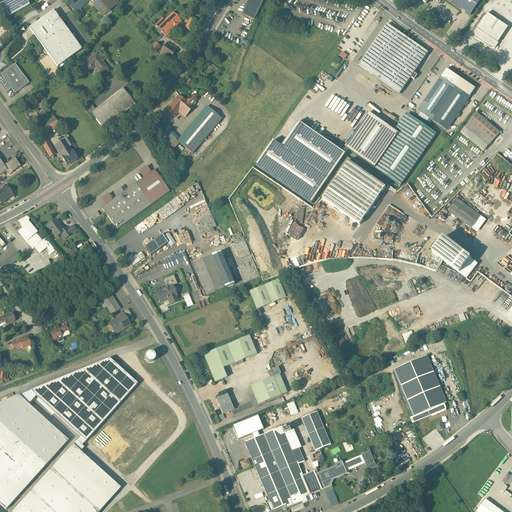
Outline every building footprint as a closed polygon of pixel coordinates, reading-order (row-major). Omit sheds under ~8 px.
[(0,0),(0,8),(6,19),(30,6),(26,0),(0,0)] [(81,7),(75,0),(72,0),(68,4),(78,15),(82,12),(79,9),(81,7)] [(107,1),(105,0),(98,0),(93,5),(102,15),(112,7),(107,1)] [(263,0),(248,0),(242,14),(254,19),(263,0)] [(481,0),(420,0),(426,4),(429,0),(446,0),(471,16),(481,0)] [(57,17),(53,10),(28,28),(57,67),(81,49),(59,19),(61,18),(59,15),(57,17)] [(181,21),(172,12),(157,27),(165,36),(181,21)] [(510,28),(489,14),(476,33),(477,38),(493,49),(497,48),(501,44),(501,41),(510,28)] [(194,21),(185,16),(180,26),(189,31),(194,21)] [(407,38),(386,24),(358,65),(378,79),(407,38)] [(427,52),(407,38),(378,79),(399,94),(427,52)] [(158,51),(162,46),(157,42),(153,47),(158,51)] [(176,48),(167,42),(159,53),(169,59),(176,48)] [(33,49),(37,56),(42,53),(39,46),(33,49)] [(96,54),(84,63),(88,70),(94,65),(100,73),(107,68),(96,54)] [(28,83),(14,63),(0,73),(0,74),(4,79),(0,82),(7,91),(11,88),(14,93),(28,83)] [(446,68),(440,77),(469,97),(475,88),(446,68)] [(469,97),(440,77),(418,111),(446,130),(469,97)] [(135,104),(122,88),(91,113),(103,129),(135,104)] [(100,91),(84,103),(88,107),(103,95),(100,91)] [(179,96),(168,109),(175,116),(177,112),(186,102),(179,96)] [(186,102),(177,112),(183,117),(184,118),(192,108),(192,107),(196,103),(195,102),(196,101),(196,100),(195,99),(194,99),(191,96),(188,99),(188,100),(186,102)] [(222,119),(206,106),(177,141),(192,154),(222,119)] [(375,168),(411,116),(406,112),(393,130),(369,113),(343,152),(346,154),(349,150),(375,168)] [(478,112),(462,132),(486,152),(503,132),(478,112)] [(436,134),(411,116),(375,168),(400,186),(436,134)] [(44,120),(38,123),(44,134),(59,126),(54,117),(45,123),(44,120)] [(178,138),(162,119),(156,124),(172,143),(175,140),(178,138)] [(299,122),(282,147),(273,141),(256,166),(312,204),(346,154),(343,152),(299,122)] [(41,136),(39,138),(49,157),(55,154),(47,140),(44,141),(41,136)] [(69,137),(55,146),(67,165),(77,159),(69,147),(74,144),(69,137)] [(175,140),(172,143),(172,144),(170,146),(174,149),(179,143),(175,140)] [(15,158),(7,163),(13,172),(20,166),(15,158)] [(385,187),(347,161),(322,199),(360,225),(385,187)] [(7,163),(2,164),(6,170),(10,174),(13,172),(7,163)] [(169,191),(154,170),(101,208),(116,229),(169,191)] [(13,195),(6,185),(2,187),(3,189),(0,190),(0,202),(0,203),(13,195)] [(485,219),(456,198),(447,210),(471,228),(477,220),(482,224),(485,219)] [(56,220),(47,227),(49,230),(49,231),(50,230),(55,236),(59,233),(60,234),(64,231),(63,230),(62,227),(61,228),(59,225),(60,225),(56,220)] [(23,227),(18,232),(26,241),(37,232),(30,225),(27,221),(22,226),(23,227)] [(66,227),(63,230),(64,231),(60,234),(64,239),(71,234),(66,227)] [(26,241),(26,242),(32,249),(36,246),(39,250),(48,242),(45,239),(43,240),(37,232),(26,241)] [(151,254),(167,243),(161,234),(145,245),(151,254)] [(470,258),(443,237),(431,252),(459,272),(470,258)] [(21,257),(17,251),(1,265),(5,270),(21,257)] [(133,257),(130,254),(126,257),(132,265),(144,257),(140,251),(133,257)] [(184,252),(163,261),(167,269),(187,261),(184,252)] [(221,252),(212,256),(225,288),(234,284),(221,252)] [(212,256),(193,263),(206,295),(225,288),(212,256)] [(167,288),(156,292),(160,303),(168,300),(169,304),(178,301),(172,286),(176,285),(173,276),(164,279),(167,288)] [(279,280),(250,292),(257,309),(286,298),(279,280)] [(110,294),(101,300),(110,314),(120,308),(110,294)] [(188,294),(182,296),(187,307),(192,304),(188,294)] [(122,313),(123,315),(127,320),(132,317),(127,309),(122,313)] [(67,325),(61,313),(56,315),(61,328),(66,325),(67,325)] [(470,319),(467,313),(459,316),(462,322),(470,319)] [(8,315),(7,315),(0,317),(0,323),(5,321),(7,324),(15,320),(12,314),(8,315)] [(127,320),(123,315),(109,324),(115,333),(129,324),(127,320)] [(61,328),(54,331),(55,332),(50,334),(53,340),(57,339),(62,337),(61,336),(61,334),(68,331),(66,325),(61,328)] [(250,335),(203,354),(214,382),(226,378),(223,367),(257,354),(250,335)] [(23,339),(11,344),(13,349),(21,346),(22,348),(31,345),(28,338),(23,340),(23,339)] [(429,355),(393,371),(413,416),(409,418),(412,423),(433,414),(434,415),(444,410),(444,403),(448,402),(429,355)] [(110,357),(31,390),(86,440),(137,384),(110,357)] [(267,371),(270,378),(273,377),(275,381),(279,379),(278,375),(281,373),(278,367),(267,371)] [(251,386),(254,393),(258,404),(281,394),(275,381),(273,377),(270,378),(251,386)] [(233,410),(230,411),(232,415),(258,404),(254,393),(249,395),(251,401),(238,406),(238,408),(233,410)] [(227,394),(216,398),(223,414),(230,411),(233,410),(227,394)] [(18,396),(0,403),(0,504),(6,509),(68,441),(18,396)] [(293,402),(287,404),(291,415),(298,413),(293,402)] [(317,412),(302,419),(315,450),(331,444),(317,412)] [(239,423),(244,435),(264,427),(260,416),(239,423)] [(288,425),(245,442),(270,502),(266,504),(269,511),(270,511),(285,506),(286,509),(302,502),(303,504),(308,502),(303,489),(307,487),(299,464),(304,461),(298,447),(292,450),(285,433),(291,431),(288,425)] [(85,448),(76,441),(12,511),(98,511),(121,487),(82,452),(85,448)] [(369,452),(362,455),(365,463),(369,470),(375,467),(369,452)] [(362,455),(357,457),(360,465),(365,463),(362,455)] [(357,457),(342,464),(345,471),(360,465),(357,457)] [(249,458),(241,461),(244,469),(252,465),(249,458)] [(320,472),(317,473),(324,489),(331,486),(334,478),(346,473),(345,471),(342,464),(341,461),(335,464),(337,466),(321,474),(320,472)]
